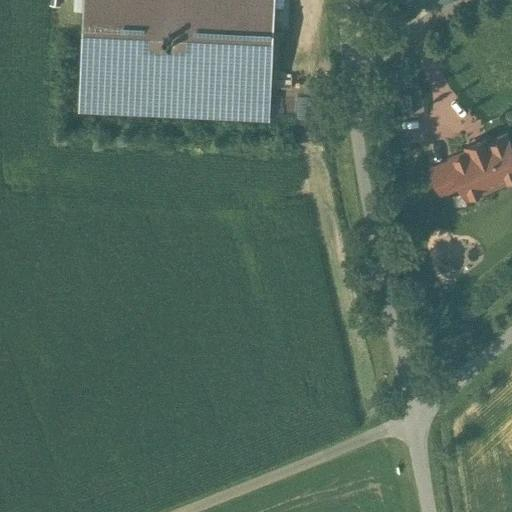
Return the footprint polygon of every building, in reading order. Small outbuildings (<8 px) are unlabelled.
[(273,0),(86,0),(81,106),(268,115),(273,0)] [(408,67),(398,69),(400,80),(409,79),(408,67)] [(411,91),(400,92),(402,114),(413,113),(411,91)] [(511,148),(506,134),(489,141),(488,137),(467,146),(469,150),(452,157),(453,159),(463,182),(465,188),(482,181),(484,187),(511,174),(511,148)] [(453,159),(433,167),(442,190),(463,182),(453,159)] [(482,181),(465,188),(468,194),(484,187),(482,181)]
